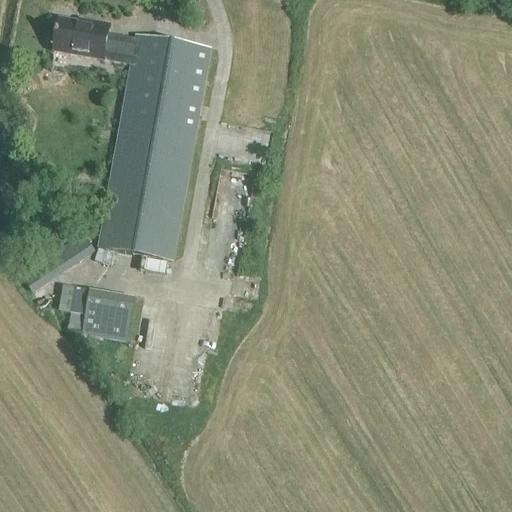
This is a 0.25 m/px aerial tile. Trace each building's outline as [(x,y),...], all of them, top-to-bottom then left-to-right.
[(92,27),(60,21),(54,54),(130,68),(97,250),(172,264),(211,52),(137,38),(136,42),(108,37),(110,27),(93,24),(92,27)] [(258,132),(262,110),(238,105),(242,89),(227,86),(219,124),(258,132)] [(244,133),(241,164),(266,167),(269,136),(244,133)] [(214,198),(253,201),(255,174),(216,171),(214,198)] [(33,296),(93,254),(82,238),(22,280),(33,296)] [(127,346),(135,303),(91,295),(83,338),(127,346)] [(142,406),(144,373),(130,372),(128,405),(142,406)] [(147,406),(159,410),(170,378),(158,374),(147,406)]
